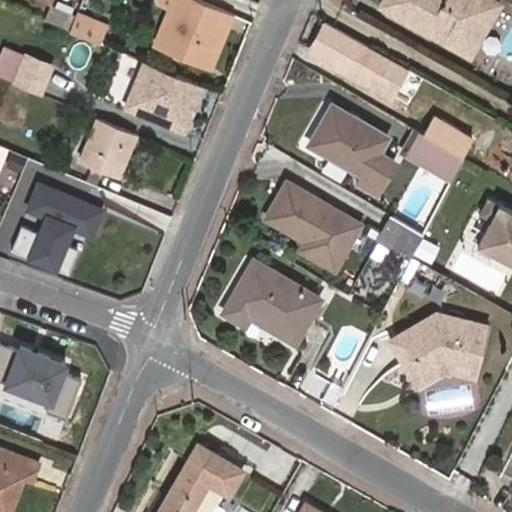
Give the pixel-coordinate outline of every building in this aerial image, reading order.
[(179,0),(158,0),(158,3),(174,11),(179,0)] [(215,72),(237,18),(216,8),(196,0),(179,0),(174,11),(159,47),(215,72)] [(381,0),(379,4),(421,27),(434,24),(438,16),(478,39),(499,1),(497,0),(381,0)] [(81,11),(73,30),(102,42),(109,22),(81,11)] [(434,24),(421,27),(469,54),(478,39),(438,16),(434,24)] [(365,81),(379,55),(328,25),(313,52),(365,81)] [(28,54),(16,82),(39,91),(51,64),(28,54)] [(203,85),(145,60),(125,106),(184,131),(203,85)] [(380,154),(390,137),(334,103),(312,142),(366,175),(363,183),(382,194),(398,165),(380,154)] [(135,132),(99,116),(82,157),(118,173),(135,132)] [(459,150),(418,127),(404,152),(445,176),(459,150)] [(483,166),(463,157),(452,178),(471,188),(483,166)] [(335,267),(361,222),(289,180),(268,215),(307,238),(302,247),(335,267)] [(103,208),(41,182),(30,208),(48,215),(41,232),(24,224),(14,248),(69,271),(79,247),(68,242),(75,225),(93,232),(103,208)] [(511,207),(488,195),(479,211),(490,217),(478,242),(511,259),(511,207)] [(410,256),(423,232),(394,215),(380,237),(410,256)] [(432,261),(439,245),(422,237),(415,254),(432,261)] [(254,259),(233,294),(299,335),(320,298),(254,259)] [(299,335),(233,294),(224,311),(245,324),(250,315),(295,341),(299,335)] [(437,309),(398,334),(418,367),(443,352),(478,360),(488,322),(437,309)] [(475,372),(478,360),(443,352),(418,367),(424,378),(446,365),(475,372)] [(199,439),(155,511),(190,511),(209,480),(221,487),(228,491),(243,465),(199,439)] [(0,487),(18,493),(26,474),(32,477),(38,460),(0,445),(0,487)] [(209,480),(190,511),(206,511),(221,487),(209,480)] [(0,508),(9,511),(10,511),(18,493),(0,487),(0,508)] [(324,511),(308,501),(301,511),(324,511)]
